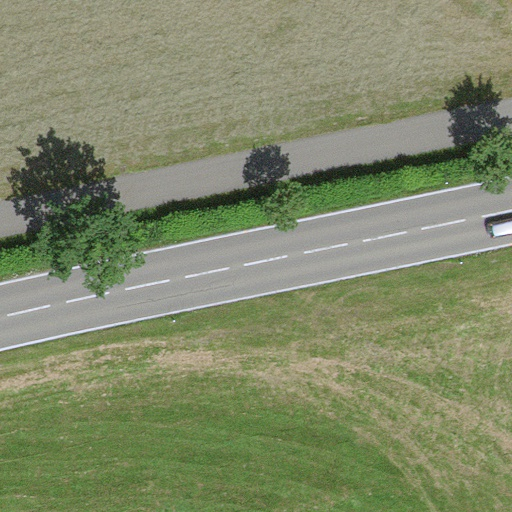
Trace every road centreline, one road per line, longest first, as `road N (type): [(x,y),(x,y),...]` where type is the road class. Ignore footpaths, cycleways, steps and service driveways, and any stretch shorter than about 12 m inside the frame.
road 1 (secondary): [(511,211),(0,320)]
road 2 (track): [(0,221),(511,122)]
